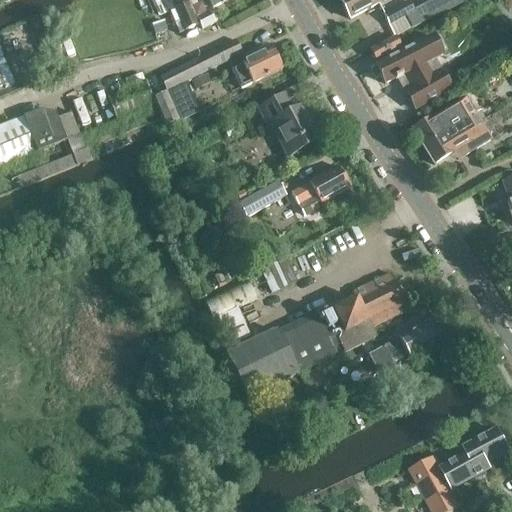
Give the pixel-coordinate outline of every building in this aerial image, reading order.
[(164,0),(169,12),(174,10),(183,32),(199,26),(189,4),(185,5),(182,0),(164,0)] [(207,0),(213,9),(230,0),(207,0)] [(338,0),(350,21),(379,5),(375,0),(338,0)] [(408,4),(384,16),(390,27),(407,18),(413,30),(465,5),(462,0),(438,0),(413,13),(408,4)] [(201,30),(214,24),(209,12),(196,19),(201,30)] [(163,22),(151,26),(154,36),(166,32),(167,32),(163,22)] [(433,61),(442,56),(433,38),(376,67),(385,86),(394,81),(395,82),(398,81),(415,111),(450,91),(433,61)] [(370,53),(375,62),(400,49),(395,40),(370,53)] [(166,93),(186,83),(226,62),(241,55),(242,55),(235,42),(159,80),(166,93)] [(241,55),(226,62),(231,71),(241,90),(253,85),(281,71),(271,51),(245,63),(241,55)] [(205,74),(189,82),(193,91),(209,83),(205,74)] [(146,86),(108,101),(117,122),(155,107),(160,122),(163,128),(165,127),(178,122),(167,94),(151,100),(146,86)] [(187,86),(169,93),(181,122),(199,114),(199,113),(190,94),(187,86)] [(285,158),(320,140),(314,128),(312,129),(300,108),(292,113),(284,97),(257,111),(266,129),(269,127),(285,158)] [(458,134),(479,121),(465,98),(413,129),(423,148),(455,129),(458,134)] [(0,168),(65,143),(71,157),(16,179),(20,190),(91,162),(86,151),(85,152),(70,114),(57,120),(55,115),(39,112),(0,127),(0,168)] [(465,155),(490,139),(479,121),(458,134),(455,129),(423,148),(433,165),(461,148),(465,155)] [(236,123),(221,130),(225,138),(240,131),(236,123)] [(490,153),(483,157),(487,165),(494,161),(490,153)] [(151,181),(167,188),(173,173),(157,166),(151,181)] [(320,206),(349,190),(337,169),(309,184),(309,185),(291,195),(303,217),(321,207),(320,206)] [(285,197),(277,183),(237,204),(245,219),(285,197)] [(241,191),(233,195),(237,201),(245,197),(241,191)] [(187,216),(190,223),(203,217),(200,209),(187,216)] [(286,260),(260,271),(270,295),(296,284),(286,260)] [(317,318),(316,315),(275,333),(274,331),(252,341),(237,308),(255,300),(247,282),(205,303),(213,320),(227,352),(223,354),(246,400),(297,376),(297,374),(335,356),(336,358),(375,339),(370,330),(408,312),(390,275),(352,294),(355,300),(317,318)] [(224,275),(214,279),(217,287),(227,282),(224,275)] [(382,349),(368,357),(380,379),(383,377),(392,393),(402,387),(393,372),(395,371),(392,365),(408,356),(410,360),(445,340),(434,320),(382,349)] [(318,367),(299,376),(309,397),(328,387),(318,367)] [(435,458),(409,472),(424,499),(430,511),(454,511),(462,508),(453,493),(491,472),(488,465),(509,454),(498,433),(465,451),(469,457),(442,471),(435,458)]
